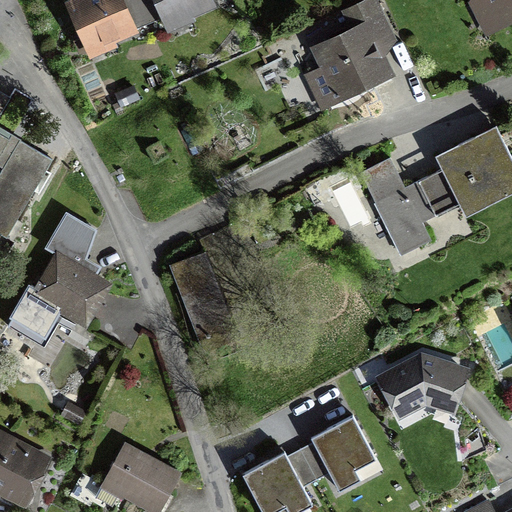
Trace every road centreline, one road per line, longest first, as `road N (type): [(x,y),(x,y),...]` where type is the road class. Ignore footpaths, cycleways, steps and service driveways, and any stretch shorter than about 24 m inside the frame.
road 1 (residential): [(136,251),(330,149),(511,73)]
road 2 (residential): [(136,251),(225,511)]
road 3 (residential): [(0,21),(136,251)]
